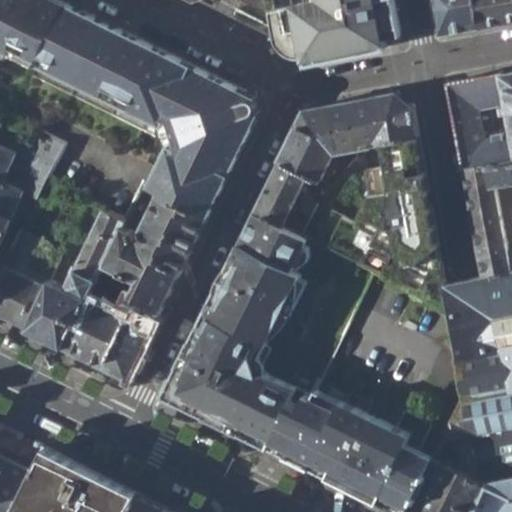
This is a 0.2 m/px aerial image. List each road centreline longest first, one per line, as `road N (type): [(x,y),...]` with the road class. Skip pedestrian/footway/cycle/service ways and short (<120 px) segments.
road 1 (residential): [(291,92),(125,432)]
road 2 (residential): [(463,261),(429,62)]
road 3 (residential): [(112,0),(291,92)]
road 4 (tertiary): [(287,511),(125,432)]
road 5 (residential): [(291,92),(429,62)]
road 6 (tertiary): [(125,432),(0,370)]
